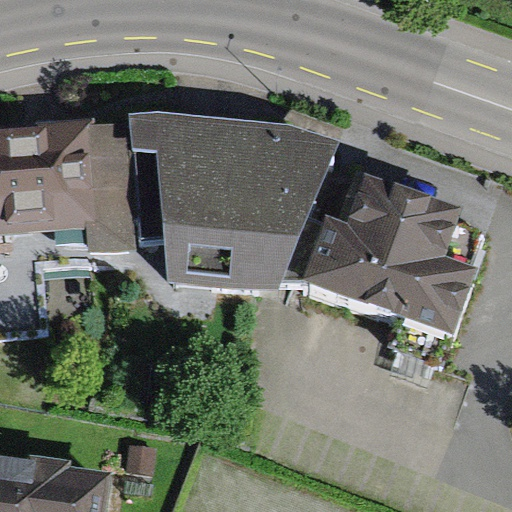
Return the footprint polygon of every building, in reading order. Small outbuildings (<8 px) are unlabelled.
[(156,111),(129,114),(142,242),(165,240),(169,280),(278,289),(282,283),(309,215),(340,140),(288,125),(156,111)] [(27,122),(0,124),(0,235),(86,229),(88,252),(135,248),(124,122),(95,124),(94,117),(27,122)] [(324,218),(303,281),(454,333),(477,266),(447,255),(464,207),(365,172),(348,221),(326,213),(324,218)] [(324,218),(309,215),(282,283),(303,281),(324,218)] [(158,448),(130,444),(126,471),(154,475),(158,448)] [(106,511),(112,473),(0,455),(0,511),(106,511)]
